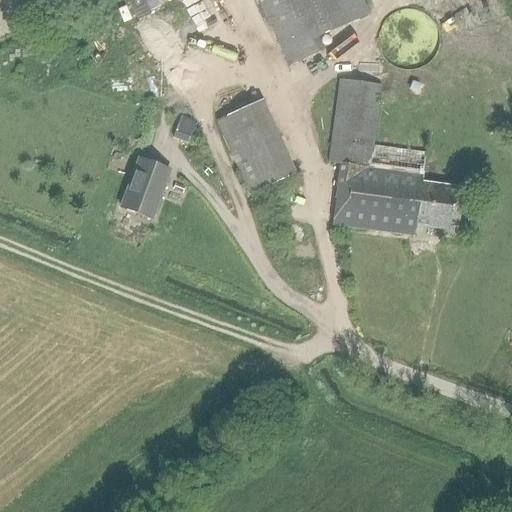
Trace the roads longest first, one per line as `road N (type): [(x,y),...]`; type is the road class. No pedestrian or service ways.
road 1 (track): [(388,0),(292,98),(320,190),(342,333)]
road 2 (track): [(198,179),(285,294),(342,333)]
road 3 (unclassified): [(511,414),(369,357),(342,333)]
